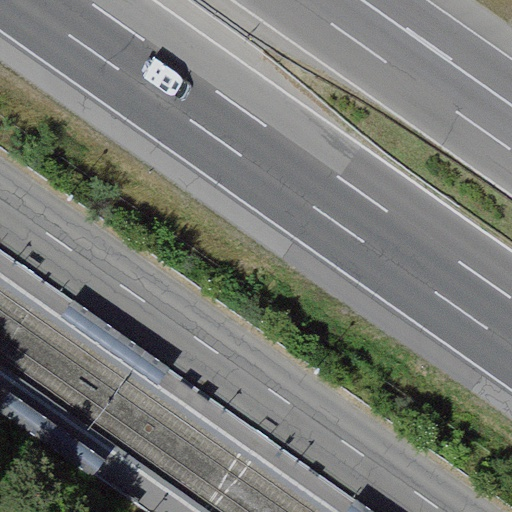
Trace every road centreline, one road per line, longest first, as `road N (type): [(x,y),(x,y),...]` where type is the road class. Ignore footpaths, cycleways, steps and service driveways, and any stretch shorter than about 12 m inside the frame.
road 1 (motorway): [(51,0),(511,323)]
road 2 (unclassified): [(441,511),(0,201)]
road 3 (motorway): [(511,127),(329,0)]
